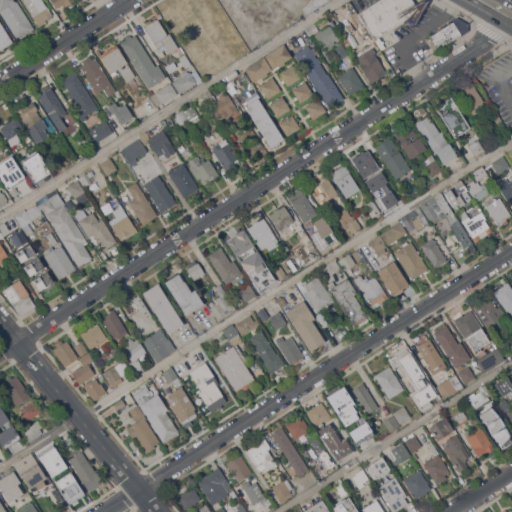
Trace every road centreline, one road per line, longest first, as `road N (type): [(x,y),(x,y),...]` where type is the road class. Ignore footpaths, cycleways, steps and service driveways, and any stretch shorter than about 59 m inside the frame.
road 1 (residential): [(0,354),(511,27)]
road 2 (residential): [(107,511),(511,252)]
road 3 (tertiary): [(0,320),(159,511)]
road 4 (residential): [(0,81),(128,0)]
